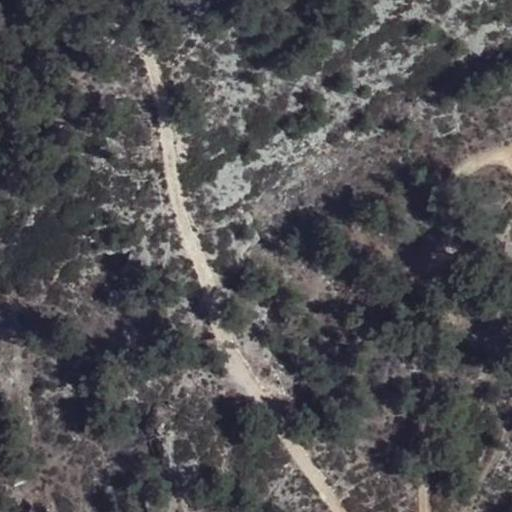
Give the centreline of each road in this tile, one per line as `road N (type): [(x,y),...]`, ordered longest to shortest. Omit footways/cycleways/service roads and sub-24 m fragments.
road 1 (track): [(116,0),(151,78),(178,218),(214,323),(338,511)]
road 2 (track): [(422,511),(426,404),(454,312),(456,190),(483,163),(511,155)]
